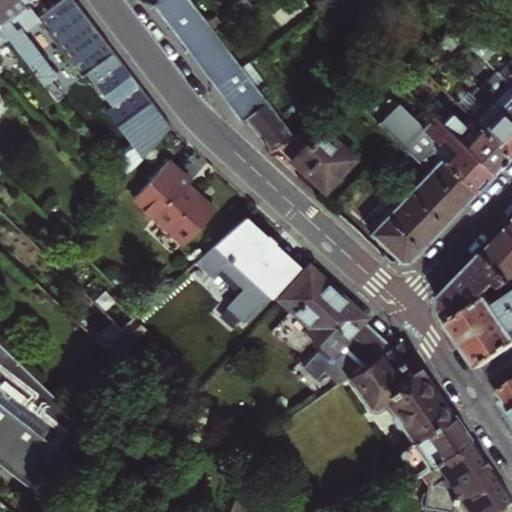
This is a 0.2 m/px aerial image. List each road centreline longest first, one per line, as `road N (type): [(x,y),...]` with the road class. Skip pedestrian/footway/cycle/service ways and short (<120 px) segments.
road 1 (residential): [(403,305),(192,112),(105,0)]
road 2 (residential): [(511,453),(403,305)]
road 3 (residential): [(403,305),(511,190)]
